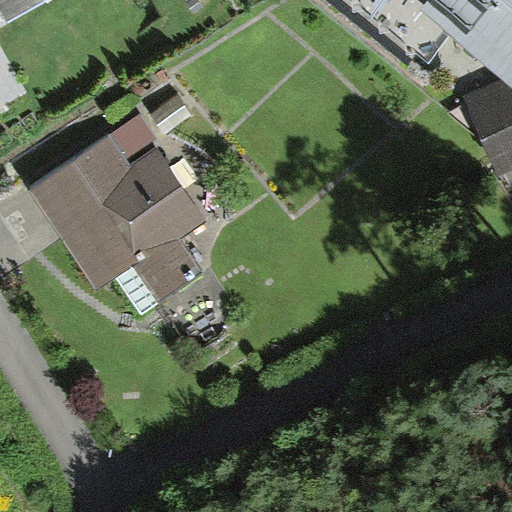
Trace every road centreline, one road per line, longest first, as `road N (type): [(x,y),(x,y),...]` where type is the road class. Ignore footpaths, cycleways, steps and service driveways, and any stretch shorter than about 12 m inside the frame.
road 1 (residential): [(104,499),(511,282)]
road 2 (residential): [(0,322),(104,499)]
